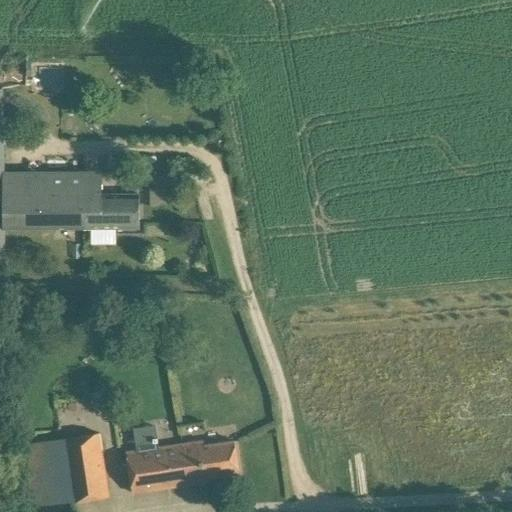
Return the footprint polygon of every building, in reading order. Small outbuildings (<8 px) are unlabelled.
[(3,173),(3,228),(92,228),(116,228),(140,228),(139,193),(137,194),(125,194),(102,194),(102,184),(102,172),(3,173)] [(126,172),(102,172),(102,184),(126,184),(126,172)] [(166,188),(150,188),(150,206),(166,206),(166,188)] [(116,228),(92,228),(92,240),(116,240),(116,228)] [(22,444),(31,507),(109,496),(99,433),(36,442),(22,444)] [(203,441),(183,444),(186,462),(188,462),(191,484),(205,481),(205,477),(239,472),(235,441),(204,445),(203,441)] [(186,462),(183,444),(126,452),(127,460),(132,492),(191,484),(188,462),(186,462)]
